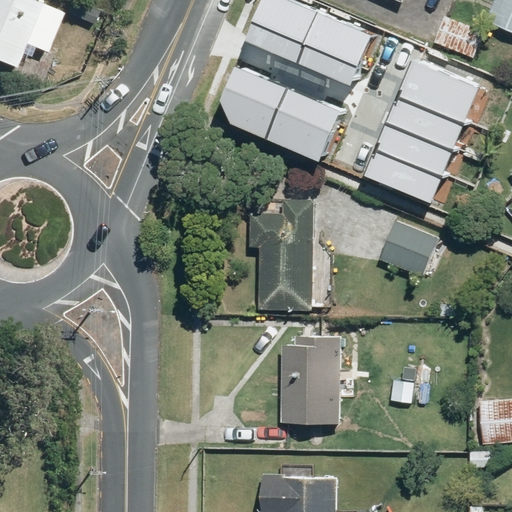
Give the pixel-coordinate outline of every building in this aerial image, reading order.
[(57,17),(15,0),(0,0),(0,67),(10,72),(20,48),(41,56),(57,17)] [(270,0),(257,32),(363,77),(384,28),(316,0),(270,0)] [(511,0),(493,0),(484,23),(511,34),(511,0)] [(478,33),(442,17),(432,40),(467,56),(478,33)] [(372,168),(438,194),(485,80),(419,54),(372,168)] [(330,152),(350,105),(247,62),(227,110),(330,152)] [(258,249),(257,311),(311,312),(313,201),(282,200),(282,216),(245,215),(244,249),(258,249)] [(436,239),(394,222),(378,259),(421,277),(436,239)] [(309,340),(293,339),(291,416),(352,418),(354,330),(337,327),(309,329),(309,340)] [(511,399),(478,400),(479,445),(511,444),(511,399)] [(289,510),(289,511),(350,511),(351,467),(325,464),(296,468),(296,466),(290,466),(274,465),(273,510),(289,510)]
